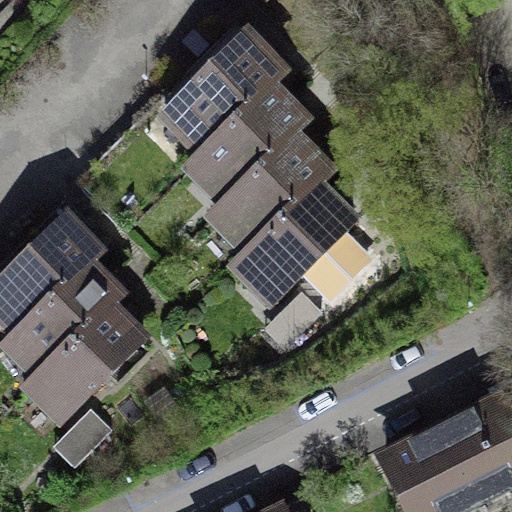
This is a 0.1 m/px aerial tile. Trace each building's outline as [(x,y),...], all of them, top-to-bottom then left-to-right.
[(287,64),(248,24),(158,110),(197,151),(275,76),(287,64)] [(197,151),(183,164),(219,202),(299,127),(311,114),(275,76),(197,151)] [(120,132),(165,173),(184,153),(139,111),(120,132)] [(325,175),(336,166),(299,127),(219,202),(206,215),(243,253),(325,175)] [(99,153),(145,195),(165,173),(120,132),(99,153)] [(145,195),(99,153),(82,173),(127,214),(145,195)] [(232,264),(270,305),(364,216),(325,175),(243,253),(232,264)] [(97,248),(106,239),(73,207),(0,281),(0,313),(17,330),(97,248)] [(6,340),(40,373),(117,293),(130,281),(97,248),(17,330),(6,340)] [(30,385),(65,419),(153,327),(117,293),(40,373),(30,385)] [(511,511),(511,412),(395,465),(416,511),(511,511)]
